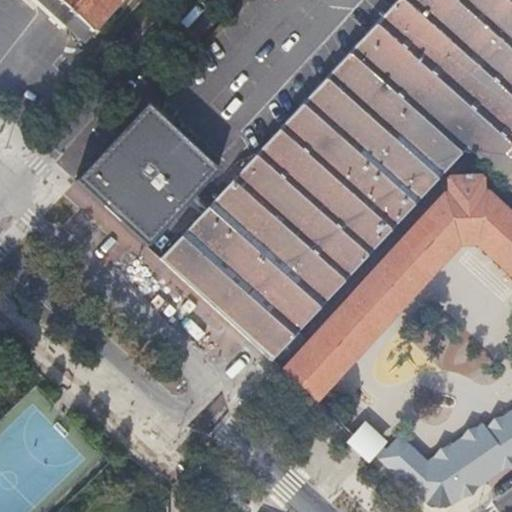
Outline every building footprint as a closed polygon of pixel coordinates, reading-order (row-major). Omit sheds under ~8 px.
[(39,0),(66,24),(74,14),(58,0),(39,0)] [(86,42),(98,27),(96,24),(117,0),(58,0),(74,14),(66,24),(86,42)] [(511,0),(394,0),(205,208),(200,214),(160,258),(269,360),(463,147),(511,190),(511,0)] [(145,104),(102,151),(75,181),(147,246),(187,202),(200,214),(205,208),(192,196),(218,169),(150,106),(149,107),(146,105),(145,104)] [(511,215),(485,191),(478,192),(477,177),(465,177),(465,173),(459,174),(459,178),(447,179),(447,194),(440,195),(281,371),(313,400),(455,245),(475,244),(511,277),(511,215)] [(365,419),(346,440),(368,461),(387,440),(365,419)] [(444,438),(427,419),(399,445),(393,438),(378,451),(402,477),(444,438)]
